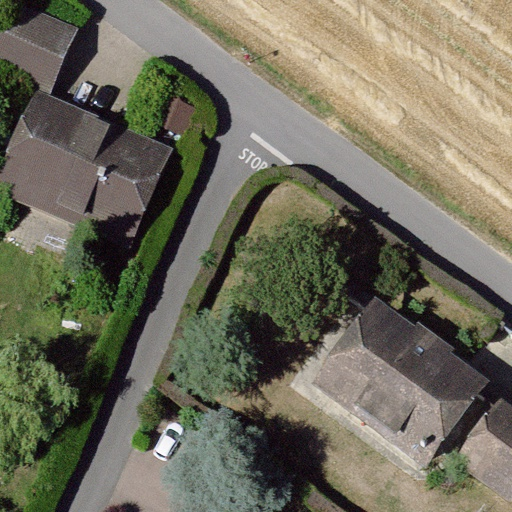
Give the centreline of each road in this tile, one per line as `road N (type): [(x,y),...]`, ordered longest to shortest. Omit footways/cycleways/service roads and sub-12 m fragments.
road 1 (residential): [(78,511),(231,157),(267,110)]
road 2 (residential): [(511,294),(267,110)]
road 3 (residential): [(267,110),(118,0)]
